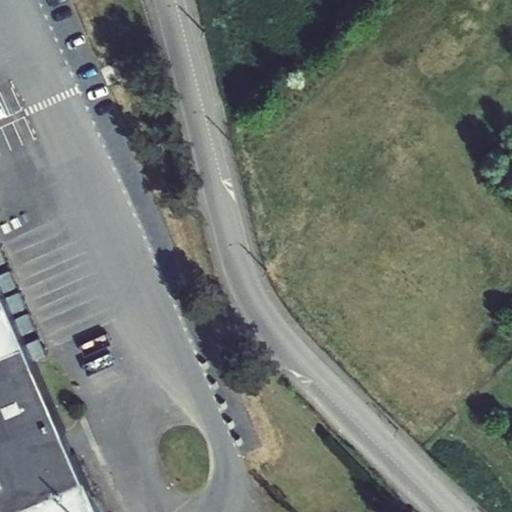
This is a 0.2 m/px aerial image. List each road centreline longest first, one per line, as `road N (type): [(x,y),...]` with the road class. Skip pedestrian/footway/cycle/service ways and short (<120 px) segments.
road 1 (tertiary): [(169,0),(232,247),(257,305),(305,368),(449,511)]
road 2 (unknown): [(0,45),(78,211),(199,402),(214,460),(209,488),(186,511)]
